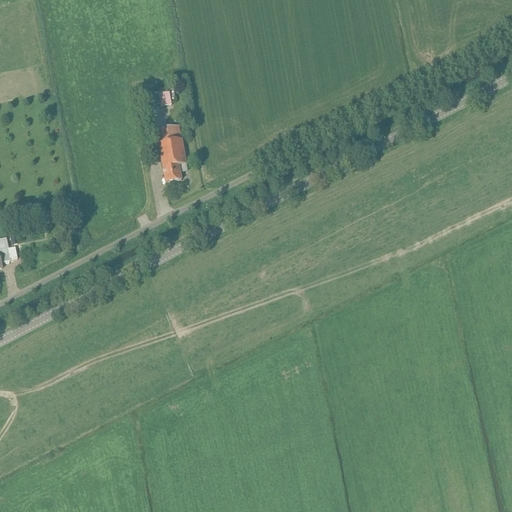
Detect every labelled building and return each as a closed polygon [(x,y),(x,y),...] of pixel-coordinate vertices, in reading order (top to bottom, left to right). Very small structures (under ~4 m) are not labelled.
[(157,95),(150,96),(151,105),(158,104),(157,95)] [(159,100),(161,108),(169,107),(167,99),(159,100)] [(152,107),(136,110),(138,118),(139,118),(152,115),(153,115),(152,107)] [(162,144),(159,145),(166,184),(181,181),(180,174),(187,172),(184,156),(182,141),(181,141),(179,127),(159,131),(162,144)] [(17,235),(10,236),(12,246),(19,245),(17,235)] [(0,269),(2,269),(1,264),(11,262),(18,261),(15,249),(8,250),(6,240),(0,241),(0,269)]
